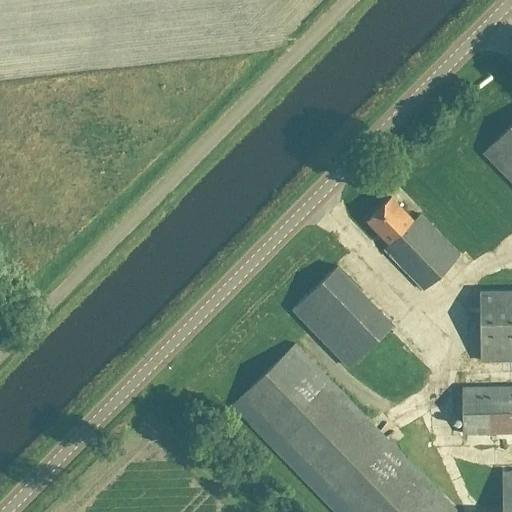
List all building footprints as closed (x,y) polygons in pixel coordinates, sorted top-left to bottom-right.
[(511,124),(483,154),(511,183),(511,124)] [(390,245),(383,251),(422,291),(458,255),(419,215),(413,221),(390,199),(367,221),(390,245)] [(336,267),(292,309),(313,330),(356,288),(336,267)] [(511,291),(480,292),(481,362),(511,361),(511,291)] [(392,324),(380,312),(337,354),(349,367),(392,324)] [(455,511),(294,346),(237,401),(345,511),(455,511)] [(511,387),(462,388),(463,434),(511,433),(511,387)] [(511,511),(511,473),(502,474),(502,511),(511,511)]
